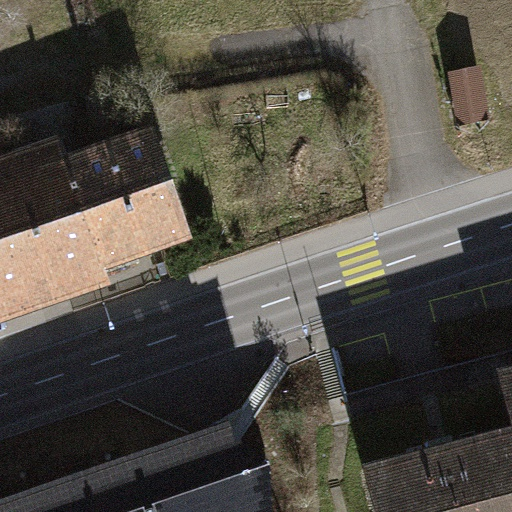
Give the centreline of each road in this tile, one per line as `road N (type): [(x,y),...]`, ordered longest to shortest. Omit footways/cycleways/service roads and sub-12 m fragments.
road 1 (secondary): [(511,225),(0,397)]
road 2 (track): [(384,0),(447,246)]
